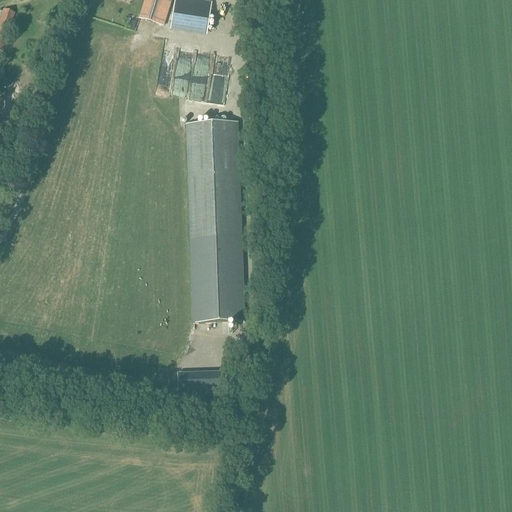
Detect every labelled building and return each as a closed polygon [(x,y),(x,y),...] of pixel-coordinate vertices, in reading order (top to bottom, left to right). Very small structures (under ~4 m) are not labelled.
[(162,26),(171,0),(146,0),(140,18),(162,26)] [(206,34),(210,3),(191,0),(175,0),(171,28),(206,34)] [(2,11),(0,10),(0,51),(2,52),(15,13),(3,9),(2,11)] [(219,57),(217,102),(230,102),(231,57),(219,57)] [(194,97),(208,99),(210,82),(197,80),(194,97)] [(161,81),(161,94),(173,94),(173,81),(161,81)] [(238,124),(186,126),(193,325),(245,323),(238,124)] [(176,377),(177,400),(224,398),(223,375),(176,377)]
